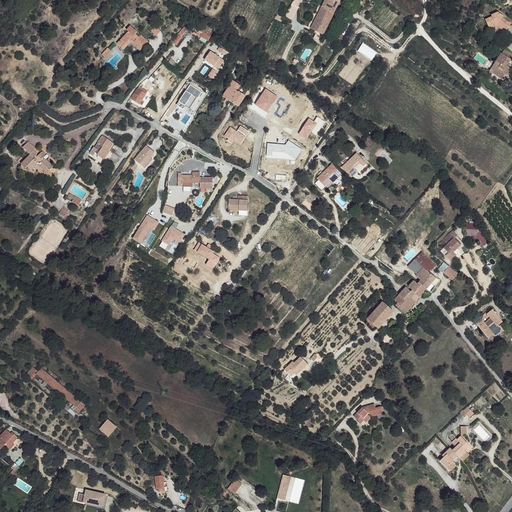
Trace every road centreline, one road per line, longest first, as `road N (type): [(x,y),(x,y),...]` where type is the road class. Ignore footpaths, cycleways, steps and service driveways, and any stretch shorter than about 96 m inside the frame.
road 1 (residential): [(110,105),(293,206),(390,280),(398,321),(449,312),(511,389)]
road 2 (unclassified): [(0,419),(170,511)]
